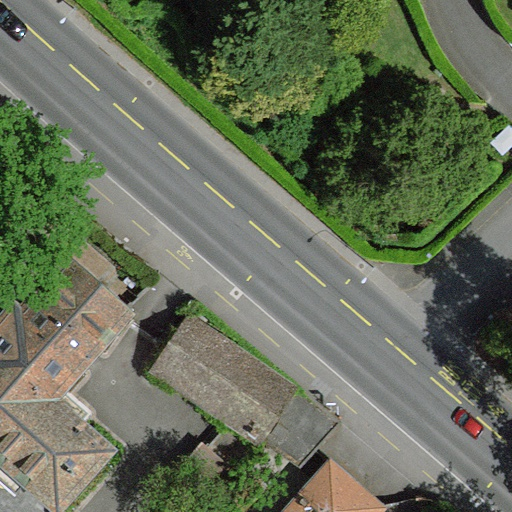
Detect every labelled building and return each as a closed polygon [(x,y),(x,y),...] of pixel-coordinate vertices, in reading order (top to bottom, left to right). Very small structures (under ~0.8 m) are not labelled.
[(26,314),(68,265),(45,245),(2,291),(18,306),(26,314)] [(0,459),(59,511),(60,511),(114,452),(56,401),(134,315),(71,261),(68,265),(26,314),(18,306),(0,326),(0,459)] [(193,321),(161,371),(261,441),(263,437),(284,405),(295,388),(193,321)] [(333,415),(295,388),(284,405),(320,431),(333,415)] [(308,446),(320,431),(284,405),(263,437),(296,461),(308,446)] [(231,465),(203,441),(175,473),(203,497),(231,465)] [(379,511),(381,510),(334,467),(293,511),(379,511)]
